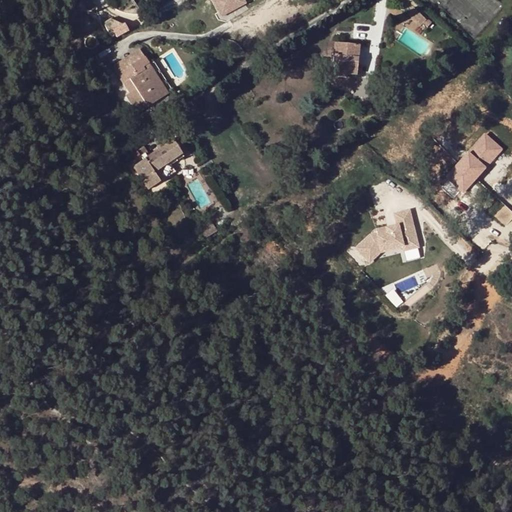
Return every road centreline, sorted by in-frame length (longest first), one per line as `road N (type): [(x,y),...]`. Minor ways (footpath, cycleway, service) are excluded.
road 1 (track): [(0,273),(37,392),(61,426),(146,486),(166,511)]
road 2 (unknown): [(511,252),(481,265),(415,205),(391,205)]
